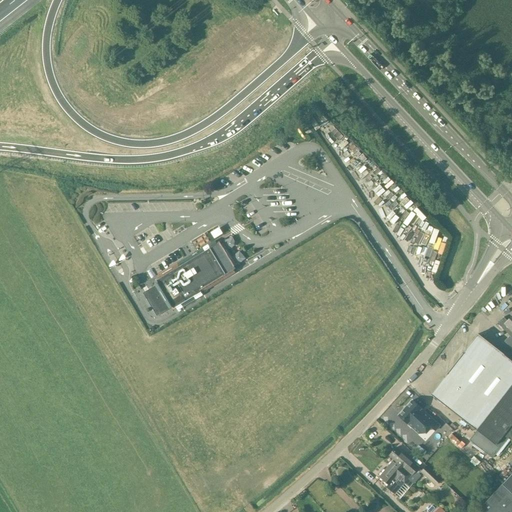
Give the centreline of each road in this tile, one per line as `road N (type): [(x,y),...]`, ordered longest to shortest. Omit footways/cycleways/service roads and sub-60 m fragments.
road 1 (motorway): [(298,44),(190,132),(125,144),(86,128),(57,94),(47,60),(57,0)]
road 2 (motorway): [(0,147),(127,160),(174,154),(228,131),(334,40)]
road 3 (unclassified): [(267,511),(380,407),(511,237)]
road 4 (secondary): [(334,40),(511,230)]
road 5 (secondary): [(511,198),(342,16)]
